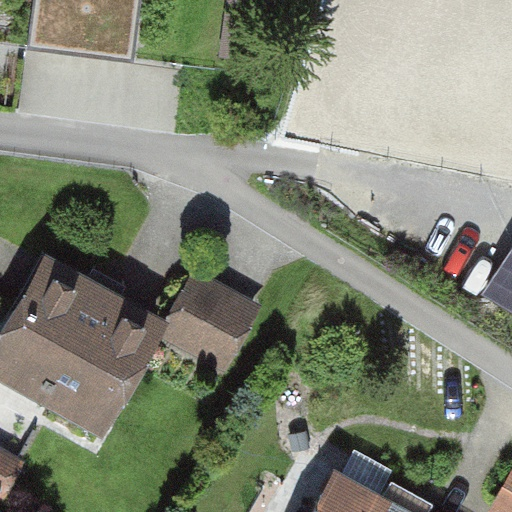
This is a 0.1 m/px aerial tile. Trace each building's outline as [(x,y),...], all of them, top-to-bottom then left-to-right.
[(0,317),(0,372),(107,433),(174,316),(44,241),(0,317)] [(226,369),(261,302),(199,271),(165,337),(226,369)] [(0,492),(22,456),(0,442),(0,492)] [(430,511),(341,461),(312,511),(430,511)] [(511,511),(511,474),(493,510),(496,511),(511,511)]
